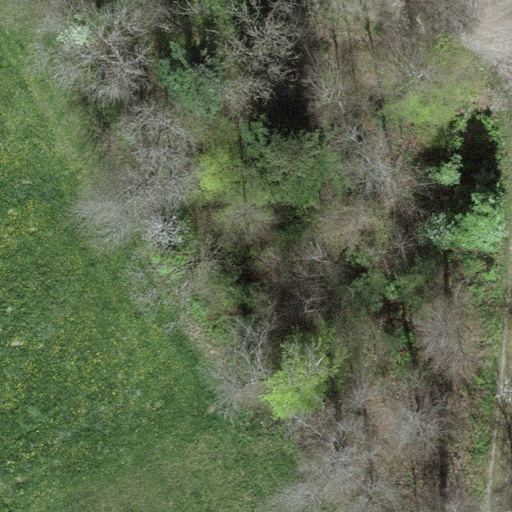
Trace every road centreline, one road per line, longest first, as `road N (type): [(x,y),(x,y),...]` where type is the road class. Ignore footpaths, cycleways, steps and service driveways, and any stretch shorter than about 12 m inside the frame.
road 1 (track): [(511,44),(334,0)]
road 2 (track): [(511,366),(500,511)]
